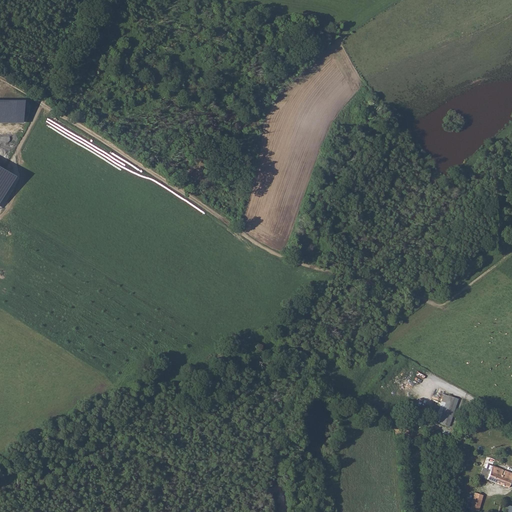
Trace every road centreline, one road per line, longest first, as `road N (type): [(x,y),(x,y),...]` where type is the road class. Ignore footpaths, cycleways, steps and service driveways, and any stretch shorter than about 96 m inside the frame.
road 1 (track): [(0,77),(262,246),(328,271)]
road 2 (track): [(0,211),(21,178),(18,153),(42,103),(102,0)]
